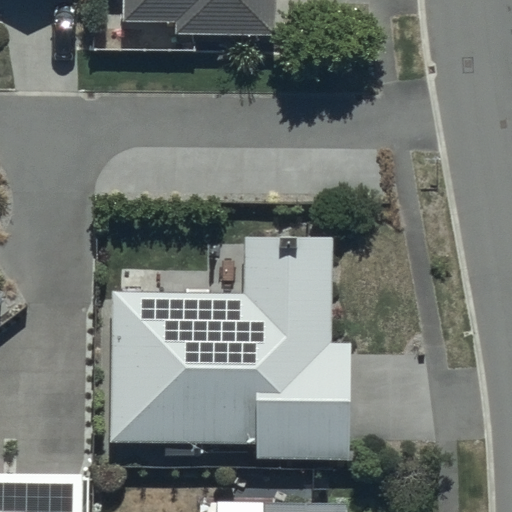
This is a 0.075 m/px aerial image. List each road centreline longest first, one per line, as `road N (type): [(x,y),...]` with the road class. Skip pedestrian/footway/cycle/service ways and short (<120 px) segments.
road 1 (residential): [(8,130),(395,129),(499,121)]
road 2 (residential): [(487,0),(499,121)]
